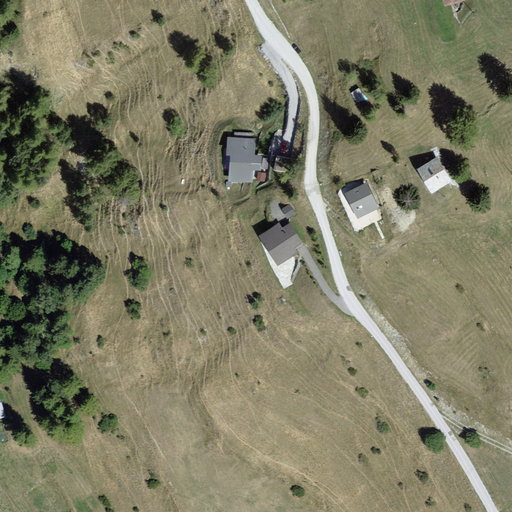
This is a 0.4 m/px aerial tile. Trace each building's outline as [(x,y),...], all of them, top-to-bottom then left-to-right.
[(367,97),(359,87),(351,93),(358,103),(367,97)] [(255,155),(256,138),(228,136),(227,154),(231,155),(229,181),(252,182),(253,170),(261,170),(262,156),(255,155)] [(291,158),(277,155),(274,170),(289,172),(291,158)] [(439,157),(420,167),(433,193),(453,183),(439,157)] [(367,183),(347,192),(359,217),(379,208),(367,183)] [(295,213),(290,204),(282,209),(288,218),(295,213)] [(279,222),(260,236),(277,265),(298,252),(296,247),(303,242),(290,222),(283,227),(279,222)]
